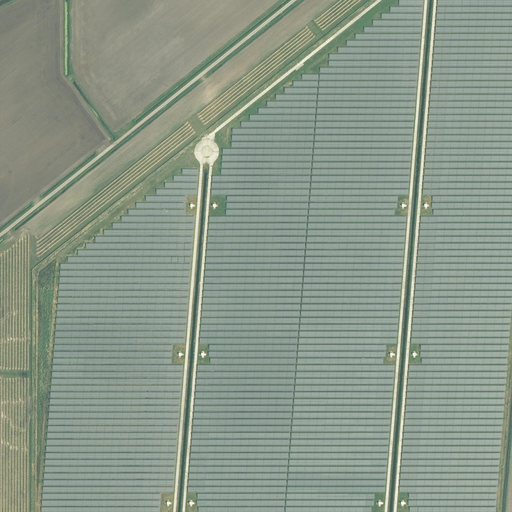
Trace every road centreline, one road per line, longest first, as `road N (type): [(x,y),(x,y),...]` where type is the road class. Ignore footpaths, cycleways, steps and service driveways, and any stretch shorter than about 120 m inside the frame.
road 1 (track): [(395,511),(435,0),(426,0),(386,511)]
road 2 (track): [(381,0),(210,135),(184,511)]
road 3 (unclassified): [(0,235),(295,0)]
road 4 (track): [(174,511),(201,165)]
